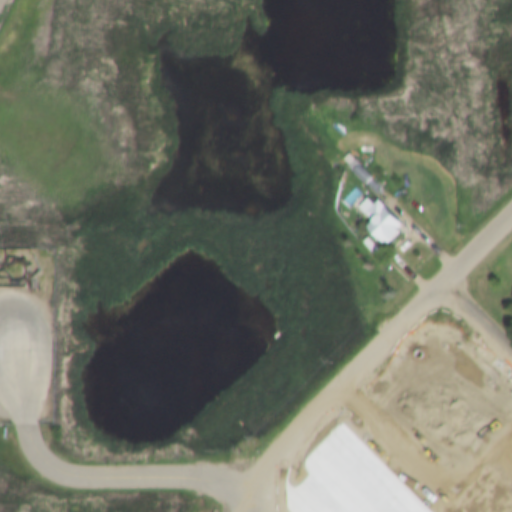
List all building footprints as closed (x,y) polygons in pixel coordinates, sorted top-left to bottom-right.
[(351,168),(359,160),(373,175),(365,183),(351,168)] [(356,188),(365,197),(351,210),(343,201),(356,188)] [(393,209),(396,207),(411,222),(404,229),(407,232),(393,245),(375,227),(380,223),(371,213),(385,200),(393,209)] [(375,239),(381,246),(376,252),(369,245),(375,239)] [(489,382),(477,366),(441,393),(453,409),(489,382)] [(511,424),(511,397),(498,413),(511,424)]
